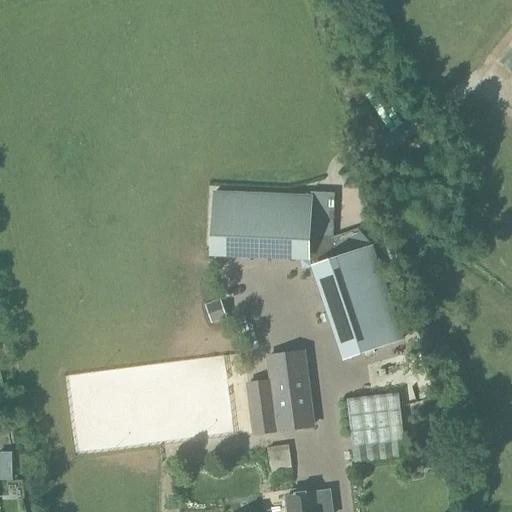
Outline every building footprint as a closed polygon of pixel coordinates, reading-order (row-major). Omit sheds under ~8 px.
[(311,196),(215,192),(213,253),(308,257),(309,254),(315,254),(319,266),(317,267),(347,358),(365,351),(367,356),(375,353),(373,349),(405,338),(374,248),(340,259),(332,238),(309,237),(311,196)] [(254,434),(316,426),(306,353),(266,358),(269,381),(248,384),(254,434)] [(407,457),(399,393),(348,399),(355,463),(407,457)] [(423,472),(421,455),(407,457),(409,474),(423,472)] [(317,493),(289,496),(290,511),(332,511),(330,491),(317,493)]
